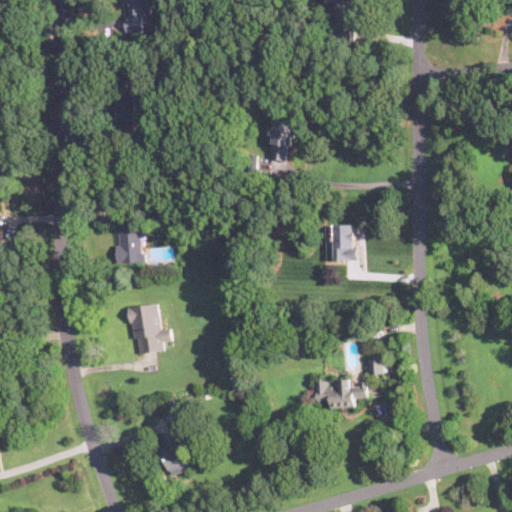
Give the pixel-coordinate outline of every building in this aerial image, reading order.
[(127,0),(127,30),(148,30),(148,0),(127,0)] [(359,5),(339,5),(339,33),(359,33),(359,5)] [(139,94),(117,94),(117,129),(139,129),(139,94)] [(295,119),(276,118),(273,156),(292,158),(295,119)] [(120,260),(144,260),(144,216),(120,216),(120,260)] [(359,258),(359,223),(336,223),(336,237),(329,237),(329,258),(359,258)] [(167,348),(166,339),(175,338),(173,325),(162,326),(160,301),(132,304),(137,351),(167,348)] [(386,372),(385,355),(369,356),(370,372),(386,372)] [(319,398),(330,398),(331,405),(359,405),(359,395),(370,394),(370,378),(361,378),(361,384),(353,384),(353,377),(338,377),(339,381),(319,381),(319,398)] [(185,429),(168,432),(170,444),(160,446),(163,463),(170,462),(172,471),(192,467),(185,429)]
